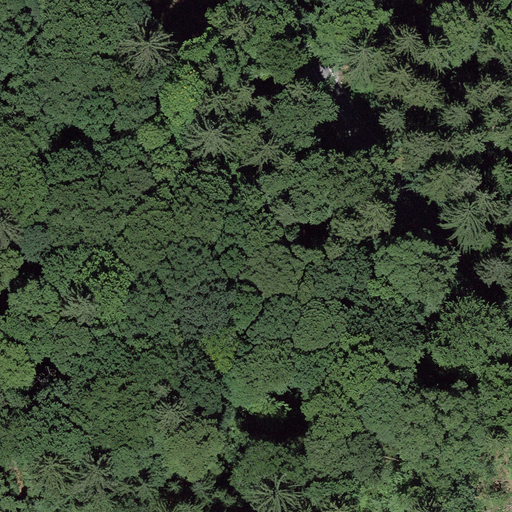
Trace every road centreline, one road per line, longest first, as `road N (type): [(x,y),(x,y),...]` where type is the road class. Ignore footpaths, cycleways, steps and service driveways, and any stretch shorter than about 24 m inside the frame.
road 1 (tertiary): [(278,0),(327,89),(511,354)]
road 2 (track): [(308,56),(446,0)]
